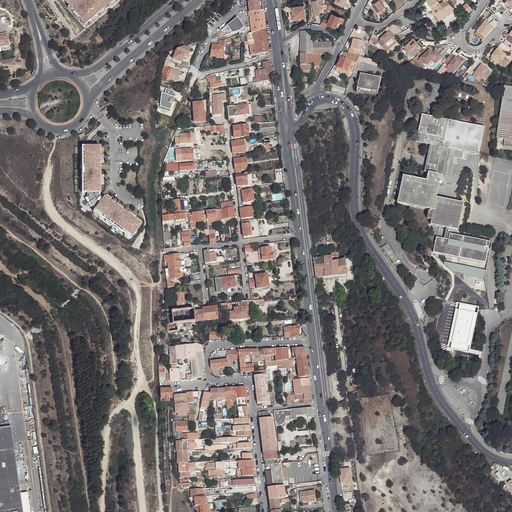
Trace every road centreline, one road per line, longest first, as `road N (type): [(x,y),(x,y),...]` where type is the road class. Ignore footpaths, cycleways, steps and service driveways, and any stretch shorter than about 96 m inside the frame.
road 1 (tertiary): [(314,100),(337,101),(350,115),(358,226),(411,310),(438,397),(481,449),(511,463)]
road 2 (track): [(55,137),(45,189),(50,211),(135,285),(140,389),(133,397)]
road 3 (tertiary): [(89,101),(198,0)]
road 4 (residential): [(208,382),(210,345),(312,343)]
road 5 (tertiary): [(179,0),(91,71),(75,75)]
road 6 (track): [(133,397),(108,425),(103,511)]
